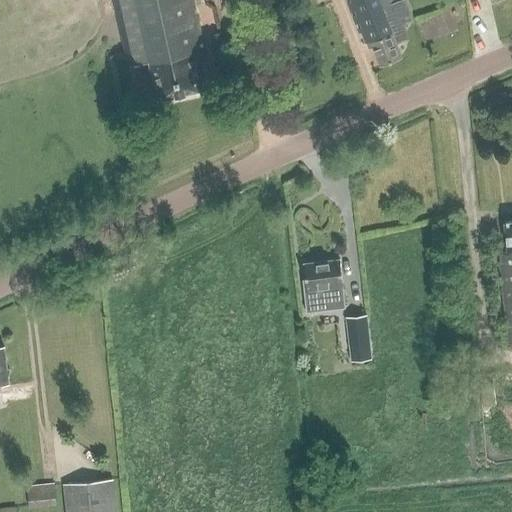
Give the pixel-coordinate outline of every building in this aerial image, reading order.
[(201,0),(202,0),(203,0),(113,0),(128,67),(149,61),(157,96),(158,99),(200,90),(202,85),(196,57),(204,55),(191,0),(201,0)] [(401,24),(411,21),(403,1),(392,5),(389,0),(345,0),(362,45),(371,42),(379,65),(400,57),(395,43),(406,38),(401,24)] [(210,35),(214,53),(226,50),(222,32),(210,35)] [(511,224),(505,225),(508,253),(500,254),(501,265),(499,266),(508,346),(511,345),(511,224)] [(342,286),(339,259),(303,263),(306,289),(303,289),(306,312),(307,312),(306,310),(319,308),(319,306),(343,303),(343,308),(345,308),(344,302),(341,302),(339,286),(342,286)] [(368,344),(365,316),(350,318),(353,346),(368,344)] [(480,384),(482,406),(495,405),(494,383),(480,384)] [(63,485),(66,511),(116,511),(113,479),(63,485)] [(56,504),(54,483),(27,486),(29,507),(56,504)]
